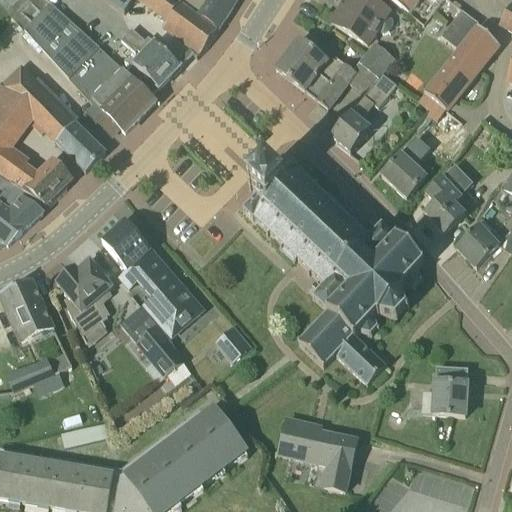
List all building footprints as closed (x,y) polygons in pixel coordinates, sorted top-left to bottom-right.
[(102,0),(126,16),(137,0),(138,0),(171,24),(165,32),(201,58),(218,35),(168,0),(102,0)] [(209,0),(207,4),(201,0),(171,0),(189,14),(219,33),(239,0),(209,0)] [(369,50),(380,34),(383,36),(388,34),(392,27),(392,23),(388,20),(390,17),(364,0),(354,0),(341,20),(337,18),(332,27),(369,50)] [(439,0),(445,3),(447,0),(383,0),(404,14),(413,0),(439,0)] [(103,114),(102,114),(125,137),(156,105),(152,101),(126,77),(49,7),(42,15),(30,30),(25,35),(93,110),(96,107),(103,114)] [(511,13),(502,30),(511,35),(511,72),(509,83),(511,83),(511,13)] [(441,40),(458,53),(475,31),(478,27),(462,14),(441,40)] [(478,31),(477,32),(459,54),(424,97),(446,115),(498,49),(478,31)] [(143,59),(126,77),(152,101),(180,72),(149,41),(145,46),(132,33),(122,44),(135,56),(137,54),(143,59)] [(299,44),(276,74),(328,114),(348,88),(365,101),(384,77),(394,64),(373,48),(352,75),(336,63),(335,66),(317,52),(314,55),(299,44)] [(0,181),(27,199),(42,208),(44,210),(47,207),(49,210),(68,192),(65,189),(72,183),(57,168),(52,167),(35,183),(25,168),(28,165),(9,154),(32,125),(85,177),(105,157),(75,127),(56,142),(32,118),(31,120),(15,105),(34,85),(22,72),(0,95),(0,181)] [(330,142),(351,159),(371,133),(361,125),(374,108),(379,112),(398,89),(384,77),(365,101),(330,142)] [(381,180),(407,203),(427,182),(413,169),(427,156),(416,145),(402,159),(381,180)] [(324,372),(336,360),(368,390),(387,370),(355,341),(360,336),(369,338),(369,340),(372,340),(371,337),(376,332),(379,332),(379,330),(377,329),(379,320),(380,319),(394,321),(395,325),(398,325),(397,321),(405,312),(409,313),(409,311),(406,310),(402,296),(404,294),(402,292),(404,290),(413,292),(413,294),(416,294),(415,291),(420,286),(423,286),(423,284),(421,284),(418,275),(424,269),(397,243),(382,229),(380,231),(372,223),(365,230),(365,231),(362,234),(356,229),(359,227),(357,225),(355,227),(343,216),(346,213),(330,198),(327,201),(315,190),(317,187),(316,186),(313,188),(300,175),(301,174),(291,164),(275,180),(270,174),(271,173),(268,171),(267,172),(266,170),(248,189),(249,191),(249,192),(251,194),(252,193),(258,198),(243,214),(253,224),(255,223),(268,235),(266,238),(268,240),(270,237),(282,249),(279,252),(295,267),(297,263),(309,275),(307,278),(309,279),(311,277),(319,285),(315,286),(316,286),(309,294),(314,300),(312,302),(324,314),(310,330),(314,333),(299,348),(324,372)] [(456,193),(443,180),(426,196),(436,208),(425,219),(444,239),(465,219),(454,207),(461,200),(455,194),(456,193)] [(511,180),(503,193),(511,198),(511,180)] [(0,242),(7,248),(7,249),(8,250),(43,216),(23,203),(27,199),(0,181),(0,242)] [(511,198),(503,193),(494,205),(511,215),(511,198)] [(476,228),(479,231),(457,252),(477,273),(503,247),(492,236),(493,234),(481,222),(476,228)] [(113,237),(102,247),(127,275),(128,275),(152,302),(142,311),(161,333),(162,332),(171,342),(202,314),(126,226),(117,234),(116,233),(112,237),(113,237)] [(56,287),(68,301),(64,304),(68,313),(67,314),(83,342),(84,341),(89,351),(107,336),(102,326),(109,319),(103,307),(112,300),(109,295),(112,292),(90,265),(73,280),(70,276),(56,287)] [(53,333),(39,302),(31,284),(1,297),(22,347),(53,333)] [(185,367),(161,333),(140,352),(165,382),(185,367)] [(250,353),(234,333),(217,347),(234,367),(250,353)] [(211,344),(202,352),(223,372),(231,364),(211,344)] [(48,364),(6,379),(14,400),(34,391),(39,401),(64,390),(60,377),(53,380),(48,364)] [(435,386),(435,394),(435,401),(433,419),(465,421),(467,388),(468,374),(437,372),(436,386),(435,386)] [(120,482),(119,491),(130,493),(127,511),(171,511),(179,506),(193,496),(201,490),(215,479),(223,473),(237,463),(245,456),(247,455),(214,411),(203,420),(120,482)] [(278,458),(327,470),(322,492),(347,498),(358,445),(336,440),(310,434),(311,429),(287,424),(278,458)] [(107,428),(61,439),(64,453),(111,441),(107,428)] [(0,459),(0,503),(10,505),(10,500),(21,501),(20,507),(38,510),(39,505),(50,506),(49,511),(51,511),(66,511),(67,509),(78,511),(77,511),(108,511),(114,479),(0,459)] [(389,511),(401,488),(383,479),(366,511),(389,511)] [(127,511),(130,493),(119,491),(118,491),(114,511),(127,511)]
